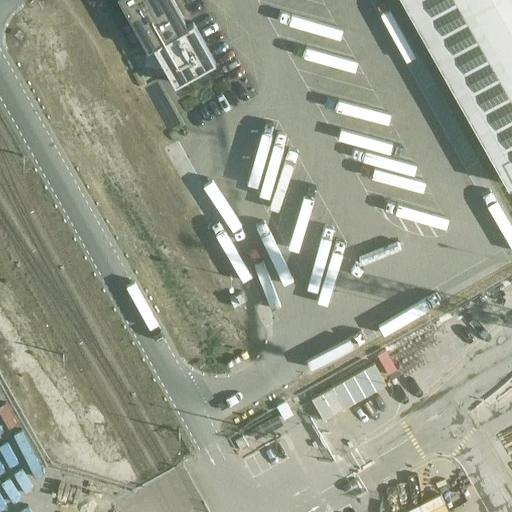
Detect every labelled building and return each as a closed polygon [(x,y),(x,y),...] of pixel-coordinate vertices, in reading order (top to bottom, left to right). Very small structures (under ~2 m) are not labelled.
[(186,23),(177,7),(173,0),(119,0),(147,48),(145,60),(162,62),(174,83),(215,60),(192,21),(186,23)] [(511,0),(402,0),(507,185),(511,181),(511,0)] [(476,469),(506,447),(499,437),(469,458),(476,469)] [(379,471),(388,493),(418,480),(408,458),(379,471)] [(453,467),(429,474),(433,487),(457,481),(453,467)]
